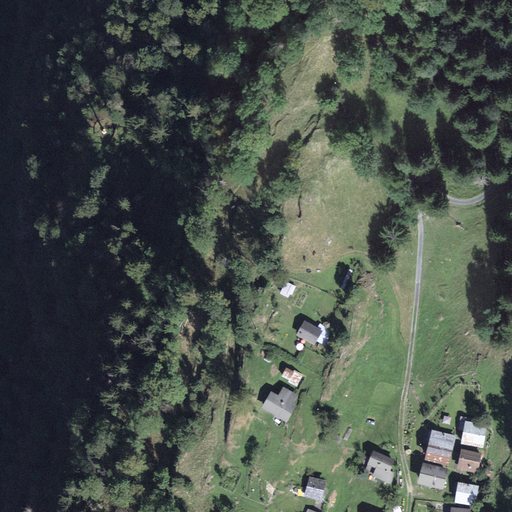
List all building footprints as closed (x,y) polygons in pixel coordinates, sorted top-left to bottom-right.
[(287,291),(291,279),(280,275),(276,288),(287,291)] [(305,321),(298,333),(314,342),(321,330),(305,321)] [(286,368),(283,374),(290,378),(289,381),(296,385),(302,375),(294,370),(293,372),(286,368)] [(271,392),(264,407),(287,419),(295,405),(291,403),(296,395),(284,388),(280,396),(271,392)] [(486,425),(466,421),(462,443),(482,447),(486,425)] [(432,431),(426,458),(448,463),(454,436),(432,431)] [(463,449),(459,467),(476,470),(480,453),(463,449)] [(374,451),(369,463),(377,467),(374,475),(391,481),(394,473),(388,470),(393,459),(374,451)] [(423,463),(419,481),(442,487),(446,469),(423,463)] [(310,477),(306,494),(320,498),(325,481),(310,477)] [(459,482),(456,501),(474,504),(478,485),(459,482)]
